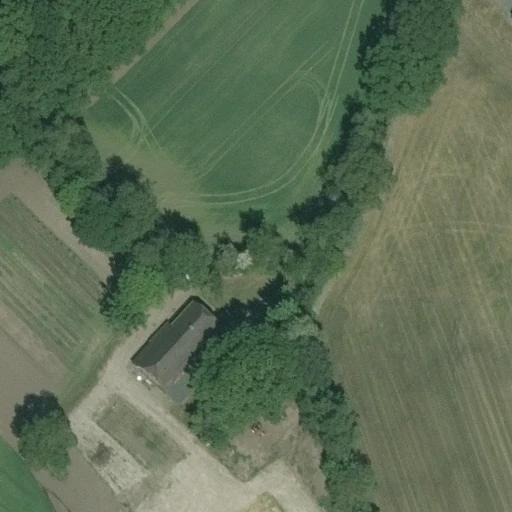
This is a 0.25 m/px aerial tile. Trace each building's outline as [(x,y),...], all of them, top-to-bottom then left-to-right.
[(202,359),(224,334),(194,307),(172,331),(168,327),(133,366),(179,408),(214,370),(202,359)] [(127,411),(103,419),(110,438),(134,430),(127,411)] [(263,451),(282,427),(263,412),(244,436),(263,451)] [(142,446),(174,471),(188,454),(156,429),(142,446)] [(63,466),(81,482),(87,475),(70,459),(63,466)]
